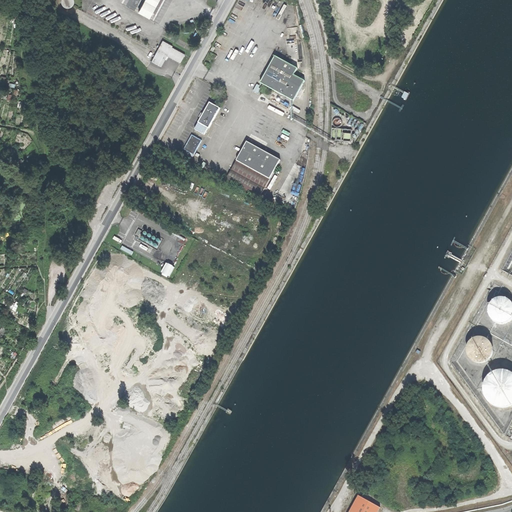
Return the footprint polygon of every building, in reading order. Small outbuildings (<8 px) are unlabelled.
[(69,8),(71,7),(72,5),(73,3),(72,0),(71,0),(60,0),(60,2),(61,5),(62,7),(64,8),(66,9),(69,8)] [(145,0),(140,12),(150,18),(159,0),(145,0)] [(164,40),(153,61),(163,66),(167,58),(169,55),(182,62),(186,53),(174,46),(174,45),(164,40)] [(268,69),(261,83),(295,100),(297,97),(301,88),(305,81),(294,75),(298,68),(275,56),(268,69)] [(199,122),(209,127),(211,123),(213,124),(214,121),(213,120),(220,107),(210,102),(203,114),(201,113),(200,115),(199,117),(201,118),(199,122)] [(337,119),(334,120),(332,124),(333,127),(337,129),(340,127),(342,124),(340,121),(337,119)] [(205,134),(209,127),(199,122),(195,129),(205,134)] [(332,141),(351,142),(351,130),(332,130),(332,141)] [(184,149),(189,151),(194,154),(202,139),(192,134),(184,149)] [(237,161),(270,179),(281,160),(247,142),(237,161)] [(236,164),(226,180),(260,198),(270,179),(237,161),(236,164)] [(121,250),(132,256),(133,253),(122,247),(121,250)] [(165,262),(160,273),(170,278),(175,267),(165,262)] [(506,322),(510,319),(511,315),(511,305),(511,304),(509,301),(504,298),(499,298),(494,299),(490,302),(488,306),(487,312),(489,316),(492,321),(496,323),(502,324),(506,322)] [(485,362),(489,359),(491,354),(492,349),(490,344),(487,340),(483,338),(478,337),(473,339),(469,342),(467,345),(466,352),(467,356),(471,360),(474,363),(480,363),(485,362)] [(508,406),(511,403),(511,375),(507,372),(501,371),(494,373),(488,377),(485,382),(483,389),(484,396),(488,402),(494,406),(501,408),(508,406)] [(349,511),(377,511),(380,508),(358,496),(349,511)]
